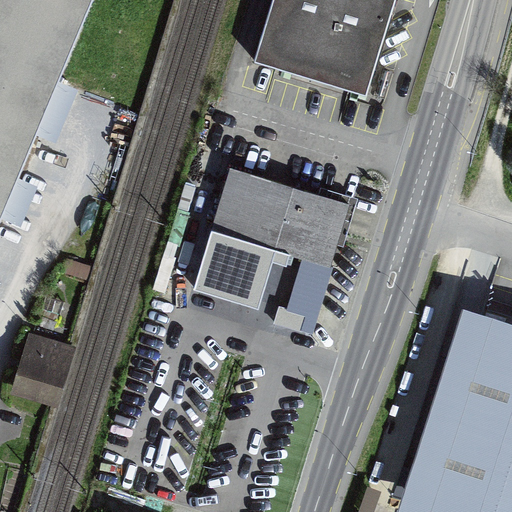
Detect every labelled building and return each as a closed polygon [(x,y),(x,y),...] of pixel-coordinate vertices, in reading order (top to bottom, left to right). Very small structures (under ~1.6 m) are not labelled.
[(0,0),(0,225),(93,0),(0,0)] [(271,0),(253,60),(366,94),(394,0),(271,0)] [(241,247),(243,239),(329,265),(348,202),(231,167),(209,238),(241,247)] [(511,511),(511,314),(463,300),(397,506),(416,511),(511,511)] [(317,317),(286,307),(281,323),(312,332),(317,317)] [(31,337),(16,388),(42,396),(58,345),(31,337)]
